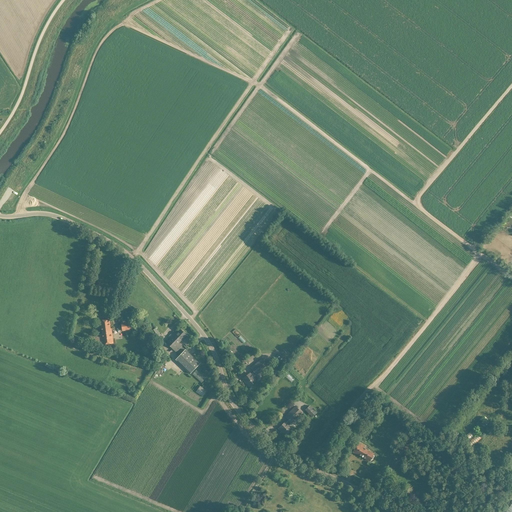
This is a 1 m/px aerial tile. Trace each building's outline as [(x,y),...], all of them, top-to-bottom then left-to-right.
[(121,323),(122,330),(127,330),(136,329),(135,321),(126,322),(125,319),(122,320),(122,323),(121,323)] [(113,343),(111,328),(110,329),(109,320),(101,320),(102,334),(94,335),(95,346),(99,345),(99,349),(103,348),(102,345),(113,343)] [(155,339),(156,338),(161,335),(155,328),(151,331),(150,332),(155,339)] [(176,352),(178,349),(182,346),(179,343),(186,335),(180,329),(176,334),(173,332),(170,335),(168,337),(171,339),(167,343),(176,352)] [(176,359),(187,370),(190,373),(200,364),(185,350),(176,359)] [(279,364),(285,358),(286,356),(284,353),(282,355),(279,353),(273,359),(279,364)] [(250,373),(243,379),(245,382),(246,381),(249,386),(253,383),(256,381),(259,378),(256,374),(268,366),(266,364),(262,359),(254,364),(250,367),(254,372),(251,374),(250,373)] [(192,374),(202,383),(206,377),(197,369),(192,374)] [(286,376),(293,383),(296,381),(289,373),(286,376)] [(203,396),(206,390),(200,386),(197,390),(196,392),(203,396)] [(286,435),(290,431),(292,429),(289,425),(303,412),(296,405),(290,411),(285,416),(289,420),(286,423),(285,422),(278,428),(281,431),(282,430),(286,435)] [(310,405),(305,410),(312,417),(316,413),(310,405)] [(480,424),(485,429),(489,425),(484,420),(480,424)] [(477,445),(484,438),(479,433),(472,440),(477,445)] [(369,461),(372,457),(374,453),(364,448),(365,446),(358,442),(353,452),(369,461)]
